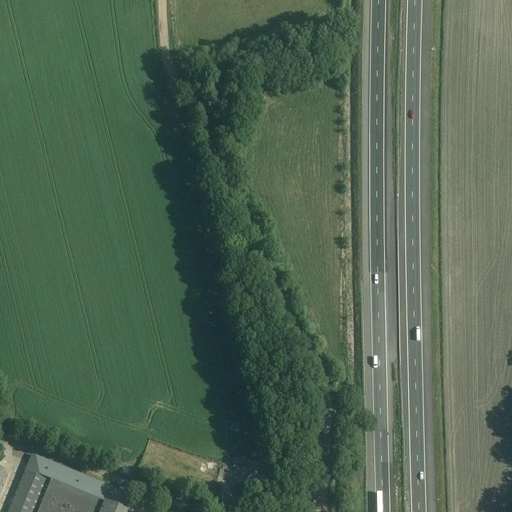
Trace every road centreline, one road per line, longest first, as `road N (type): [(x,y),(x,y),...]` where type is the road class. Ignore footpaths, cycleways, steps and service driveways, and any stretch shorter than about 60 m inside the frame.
road 1 (track): [(322,500),(322,384),(222,174),(205,111),(171,70),(162,0)]
road 2 (motorway): [(378,0),(382,511)]
road 3 (motorway): [(420,511),(417,0)]
road 4 (unclassified): [(210,511),(25,442),(0,440)]
